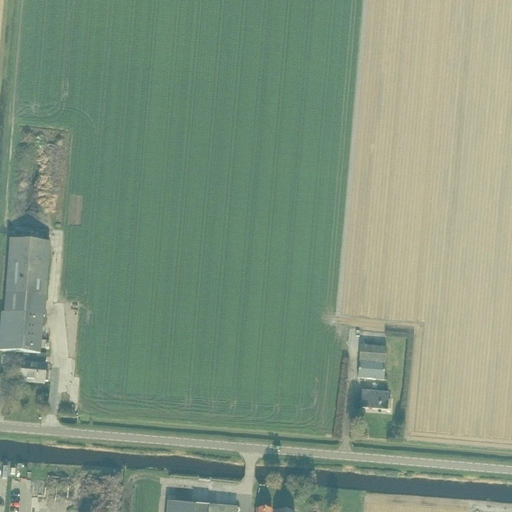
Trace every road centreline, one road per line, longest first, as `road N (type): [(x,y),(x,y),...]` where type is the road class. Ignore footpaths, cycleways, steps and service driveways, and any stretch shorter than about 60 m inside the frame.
road 1 (track): [(511,446),(409,437),(419,328),(337,322),(365,0)]
road 2 (unclassified): [(511,471),(0,428)]
road 3 (track): [(21,0),(11,117),(44,122),(38,232),(56,234)]
